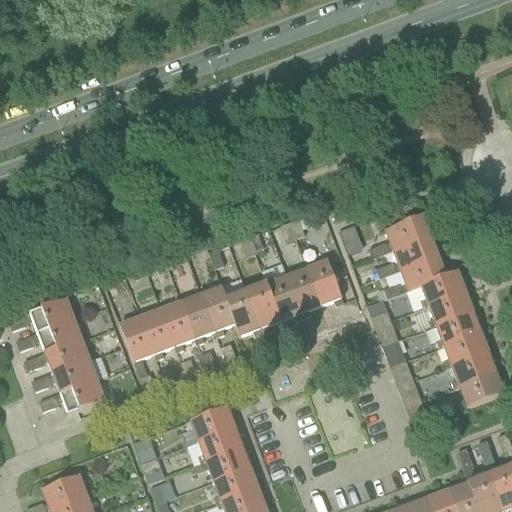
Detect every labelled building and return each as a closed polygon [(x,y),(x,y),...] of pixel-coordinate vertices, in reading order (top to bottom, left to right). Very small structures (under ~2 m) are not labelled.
[(371,262),(430,240),(422,220),(384,234),(389,248),(385,249),(384,247),(368,254),(371,262)] [(294,244),(303,240),(297,224),(288,227),(294,244)] [(285,247),(294,244),(288,227),(279,231),(285,247)] [(254,259),(263,255),(257,239),(248,243),(254,259)] [(377,283),(437,260),(430,240),(371,262),(371,264),(390,256),(395,269),(393,269),(392,267),(374,274),(377,283)] [(245,262),(254,259),(248,243),(238,246),(245,262)] [(213,274),(223,270),(217,254),(207,258),(213,274)] [(462,274),(445,280),(437,260),(377,283),(378,284),(398,277),(403,288),(400,289),(399,287),(382,294),(385,303),(462,274)] [(342,308),(326,265),(312,270),(311,266),(303,268),(319,310),(332,305),(334,311),(342,308)] [(306,315),(319,310),(303,268),(296,271),(298,276),(285,281),(301,324),(308,321),(306,315)] [(136,287),(148,283),(144,274),(132,278),(136,287)] [(459,284),(465,282),(462,274),(385,303),(385,304),(406,296),(406,297),(419,293),(423,304),(417,306),(420,313),(470,295),(469,294),(464,296),(459,284)] [(294,326),(301,324),(285,281),(272,286),(270,281),(263,284),(279,326),(292,321),(294,326)] [(107,297),(121,292),(118,283),(104,289),(107,297)] [(266,331),(279,326),(263,284),(256,286),(257,291),(244,296),(261,339),(268,336),(266,331)] [(222,299),(223,298),(220,291),(199,299),(216,342),(223,339),(221,334),(233,329),(234,329),(222,299)] [(467,304),(472,302),(470,295),(420,313),(420,315),(426,312),(431,324),(426,326),(428,333),(477,315),(477,314),(471,316),(467,304)] [(253,342),(261,339),(244,296),(232,301),(230,296),(223,299),(223,298),(222,299),(234,329),(233,329),(238,342),(252,337),(253,342)] [(215,342),(216,342),(199,299),(179,307),(196,350),(203,347),(201,341),(213,337),(215,342)] [(36,339),(74,324),(66,304),(7,326),(11,336),(28,330),(27,328),(32,326),(36,339)] [(195,350),(196,350),(179,307),(159,314),(175,357),(183,355),(181,349),(193,344),(195,350)] [(175,357),(159,314),(139,322),(155,365),(163,362),(161,357),(173,352),(175,357)] [(428,333),(424,335),(429,349),(434,347),(436,354),(485,335),(479,337),(474,324),(480,322),(477,315),(428,333)] [(373,331),(389,325),(386,316),(369,322),(373,331)] [(155,365),(139,322),(118,330),(135,373),(143,370),(140,364),(153,360),(155,365)] [(23,367),(81,345),(74,324),(36,339),(15,346),(18,356),(35,350),(34,348),(39,346),(44,359),(22,367),(23,367)] [(376,340),(393,334),(389,325),(373,331),(376,340)] [(482,345),(488,342),(485,335),(436,354),(437,355),(441,353),(445,363),(440,365),(444,374),(493,355),(492,355),(487,357),(482,345)] [(30,388),(89,365),(81,345),(23,367),(26,376),(43,370),(42,368),(47,367),(52,379),(30,387),(30,388)] [(226,369),(235,365),(229,349),(220,353),(226,369)] [(490,365),(495,363),(493,355),(444,374),(444,375),(449,374),(452,383),(448,385),(452,394),(500,376),(500,375),(494,377),(490,365)] [(401,356),(385,362),(388,372),(405,366),(401,356)] [(206,376),(215,373),(209,357),(200,360),(206,376)] [(186,384),(195,380),(189,364),(179,368),(186,384)] [(38,408),(97,386),(89,365),(30,388),(34,397),(50,391),(50,389),(54,387),(59,399),(38,407),(38,408)] [(165,392),(175,388),(169,372),(159,376),(165,392)] [(396,391),(412,385),(408,375),(392,381),(396,391)] [(498,385),(503,383),(500,376),(452,394),(452,395),(457,394),(461,405),(457,407),(460,414),(503,398),(498,385)] [(145,399),(155,396),(149,380),(139,383),(145,399)] [(66,421),(104,406),(97,386),(38,408),(41,417),(58,411),(57,409),(61,407),(66,421)] [(404,412),(420,406),(416,396),(400,403),(404,412)] [(407,421),(423,415),(420,406),(404,412),(407,421)] [(237,424),(232,425),(227,412),(184,428),(187,436),(191,434),(195,447),(239,430),(237,424)] [(199,469),(192,472),(242,453),(237,440),(242,438),(239,430),(195,447),(199,457),(196,458),(197,462),(199,469)] [(511,458),(511,454),(505,438),(496,442),(502,458),(505,467),(511,484),(511,458)] [(151,451),(148,442),(131,449),(135,458),(151,451)] [(485,446),(476,449),(485,474),(499,511),(511,511),(511,484),(505,467),(495,471),(485,446)] [(246,466),(242,453),(192,472),(195,479),(205,476),(210,488),(255,471),(252,464),(246,466)] [(461,473),(476,511),(499,511),(485,474),(474,479),(465,453),(456,457),(461,473)] [(164,484),(163,483),(156,463),(139,469),(146,490),(164,484)] [(252,481),(258,479),(255,471),(210,488),(215,501),(212,502),(215,509),(257,493),(252,481)] [(452,487),(445,490),(453,511),(476,511),(461,473),(467,488),(454,493),(452,487)] [(57,511),(86,501),(79,481),(40,495),(45,508),(42,510),(41,508),(30,511),(57,511)] [(154,510),(164,506),(159,489),(148,493),(154,510)] [(453,511),(445,490),(438,492),(440,498),(427,503),(430,511),(453,511)] [(267,504),(262,507),(257,493),(215,509),(215,511),(268,511),(270,511),(267,504)] [(90,511),(86,501),(57,511),(90,511)] [(430,511),(427,503),(414,508),(412,502),(404,505),(406,511),(430,511)]
